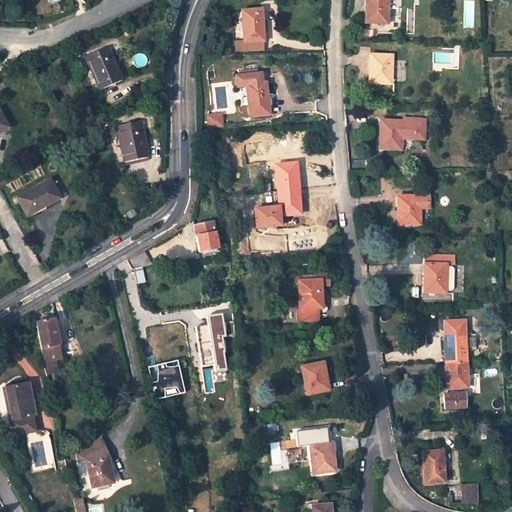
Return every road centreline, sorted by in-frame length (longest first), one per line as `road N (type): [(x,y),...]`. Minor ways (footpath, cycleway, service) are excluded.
road 1 (residential): [(335,0),(339,160),(381,429)]
road 2 (tertiary): [(43,288),(166,208),(189,0)]
road 3 (residential): [(0,40),(66,29),(121,5)]
